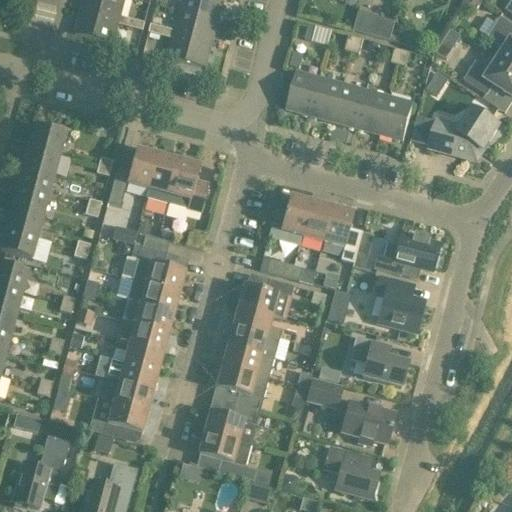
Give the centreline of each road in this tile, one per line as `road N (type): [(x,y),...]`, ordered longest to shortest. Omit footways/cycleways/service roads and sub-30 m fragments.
road 1 (residential): [(167,479),(250,169)]
road 2 (residential): [(399,511),(477,226)]
road 3 (residential): [(477,226),(250,169)]
road 4 (residential): [(238,132),(33,76)]
road 5 (residential): [(238,132),(275,0)]
